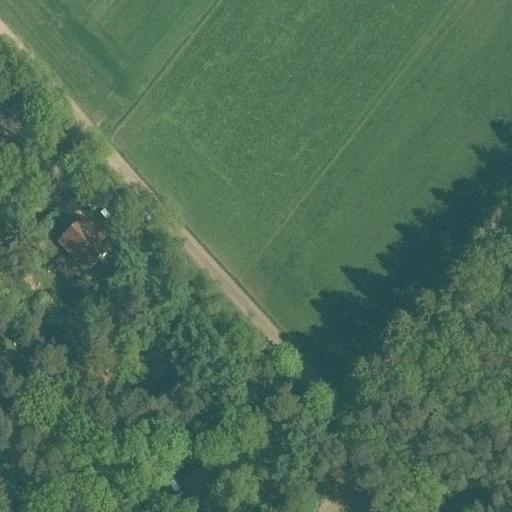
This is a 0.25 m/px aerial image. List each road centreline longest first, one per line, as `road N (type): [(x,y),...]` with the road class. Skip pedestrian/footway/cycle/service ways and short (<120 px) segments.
road 1 (track): [(431,511),(0,40)]
road 2 (track): [(280,346),(201,425),(162,450)]
road 3 (track): [(92,140),(0,255)]
road 4 (track): [(0,228),(80,128)]
